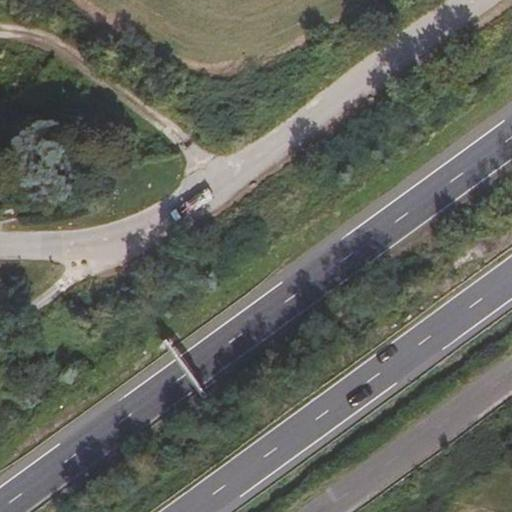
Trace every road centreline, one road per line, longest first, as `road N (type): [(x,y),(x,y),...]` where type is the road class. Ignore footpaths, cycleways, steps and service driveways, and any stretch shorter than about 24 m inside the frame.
road 1 (trunk): [(511,137),(0,510)]
road 2 (trunk): [(189,511),(511,277)]
road 3 (unclassified): [(325,511),(511,375)]
